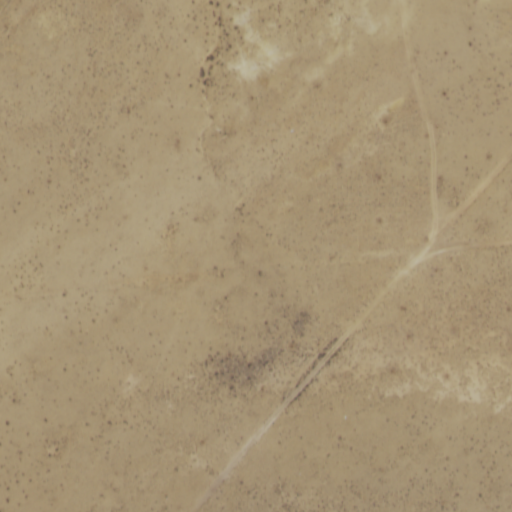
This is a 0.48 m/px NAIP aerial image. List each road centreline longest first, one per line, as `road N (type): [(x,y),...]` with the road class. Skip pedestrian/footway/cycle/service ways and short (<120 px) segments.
road 1 (residential): [(511,260),(307,276),(234,329),(139,511)]
road 2 (residential): [(511,112),(424,138),(323,228),(307,276)]
